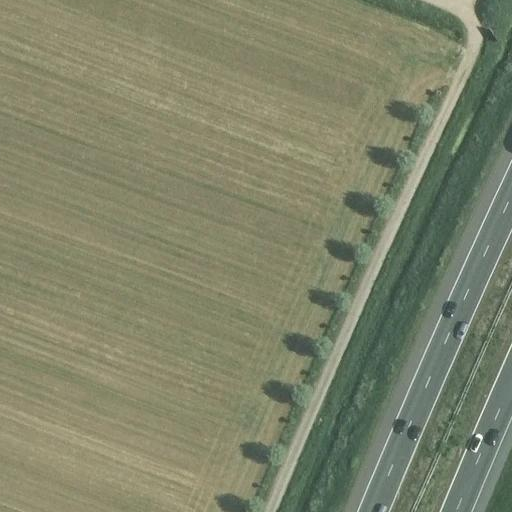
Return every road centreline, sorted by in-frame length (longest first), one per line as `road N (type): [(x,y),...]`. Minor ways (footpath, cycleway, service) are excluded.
road 1 (unclassified): [(269,511),(474,43)]
road 2 (motorway): [(511,197),(373,511)]
road 3 (motorway): [(454,511),(511,383)]
